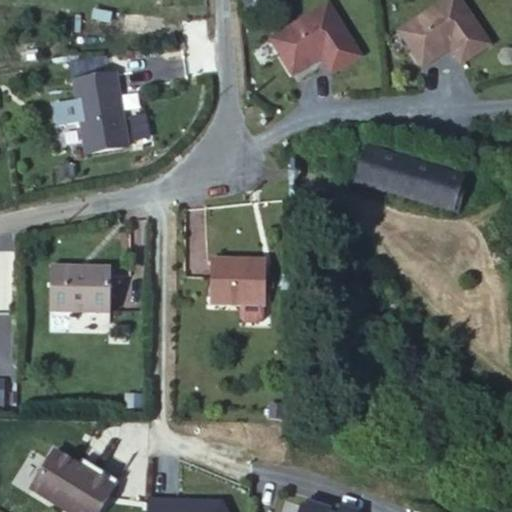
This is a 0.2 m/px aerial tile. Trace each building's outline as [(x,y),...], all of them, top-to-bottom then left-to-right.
[(491,44),(460,0),(443,0),(399,30),(424,66),(441,54),(440,51),(449,45),(452,47),(462,64),(491,44)] [(361,56),(328,2),(271,38),(294,75),(312,64),(310,61),(320,54),(322,58),(332,74),(361,56)] [(440,51),(441,54),(451,47),(449,45),(440,51)] [(310,61),(312,64),(322,58),(320,54),(310,61)] [(76,83),(89,156),(131,149),(119,76),(76,83)] [(435,206),(445,172),(363,149),(354,183),(435,206)] [(465,177),(445,172),(435,206),(455,211),(465,177)] [(266,260),(210,259),(209,304),(241,305),(263,306),(265,306),(266,260)] [(80,268),(50,268),(49,312),(110,313),(111,273),(80,273),(80,268)] [(263,306),(241,305),(241,318),(245,322),(258,322),(262,319),(263,306)] [(142,395),(124,394),(124,407),(142,407),(142,395)] [(282,405),(271,405),(270,421),(282,421),(282,405)] [(51,457),(30,491),(64,511),(98,511),(117,482),(72,455),(67,462),(51,457)] [(353,511),(340,507),(338,511),(334,511),(329,510),(330,505),(310,498),(306,508),(302,506),(299,511),(353,511)] [(229,511),(224,503),(164,500),(163,511),(229,511)]
